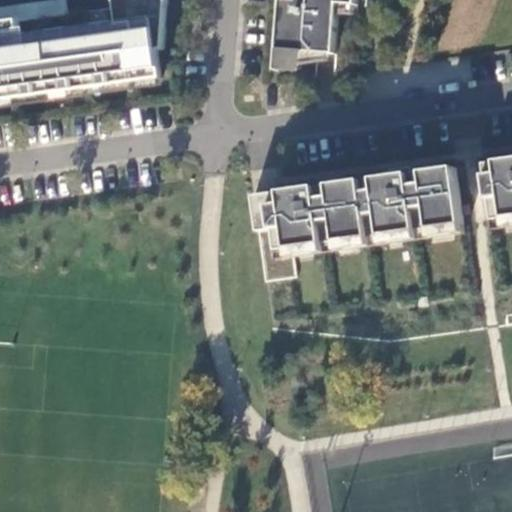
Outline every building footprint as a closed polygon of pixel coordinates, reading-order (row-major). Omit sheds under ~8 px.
[(65,0),(59,0),(0,8),(0,37),(22,34),(20,23),(68,16),(65,0)] [(135,33),(167,29),(169,0),(115,0),(119,27),(134,25),(135,33)] [(288,0),(289,1),(284,0),(279,60),(302,62),(303,54),(329,55),(337,56),(341,6),(359,7),(359,0),(288,0)] [(135,33),(0,52),(0,102),(162,80),(158,52),(165,51),(167,29),(135,33)] [(511,160),(488,163),(497,229),(511,226),(511,160)] [(273,193),(256,196),(268,282),(300,277),(297,257),(468,233),(459,168),(273,193)]
